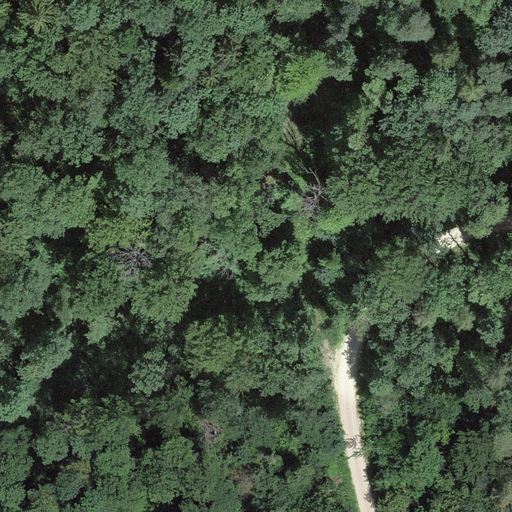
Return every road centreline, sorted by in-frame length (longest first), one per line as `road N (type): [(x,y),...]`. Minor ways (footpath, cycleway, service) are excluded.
road 1 (track): [(369,511),(347,430),(345,372),(358,327),(424,253),(489,222),(511,222)]
road 2 (track): [(345,372),(316,314),(278,0)]
